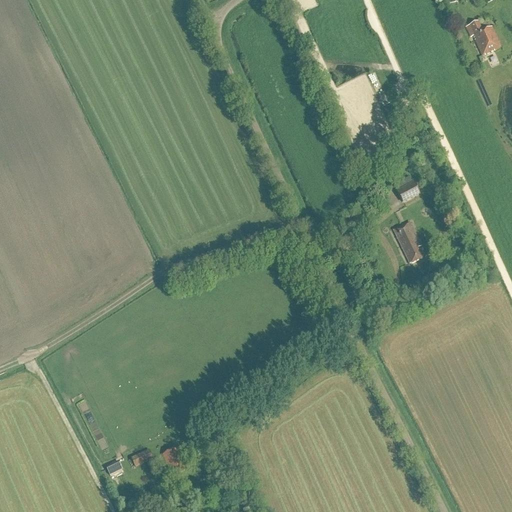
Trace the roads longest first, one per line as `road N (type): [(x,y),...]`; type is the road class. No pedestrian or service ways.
road 1 (unclassified): [(441,511),(222,54),(220,25),(244,0)]
road 2 (track): [(0,370),(168,268),(301,220)]
road 3 (track): [(111,511),(28,358)]
